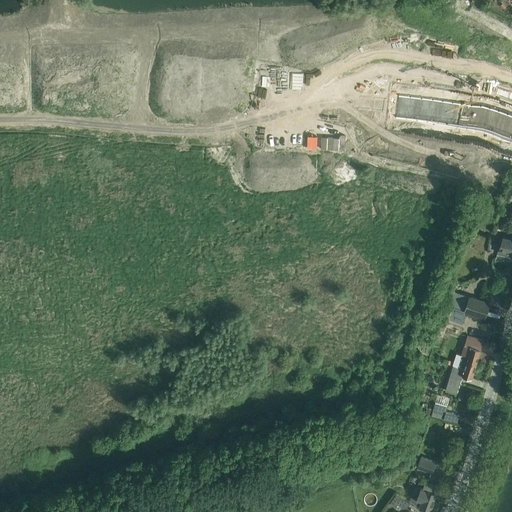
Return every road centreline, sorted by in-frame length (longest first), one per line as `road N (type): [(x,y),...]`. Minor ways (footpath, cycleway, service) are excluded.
road 1 (primary): [(0,90),(289,101),(511,131)]
road 2 (unclassified): [(511,325),(449,511)]
